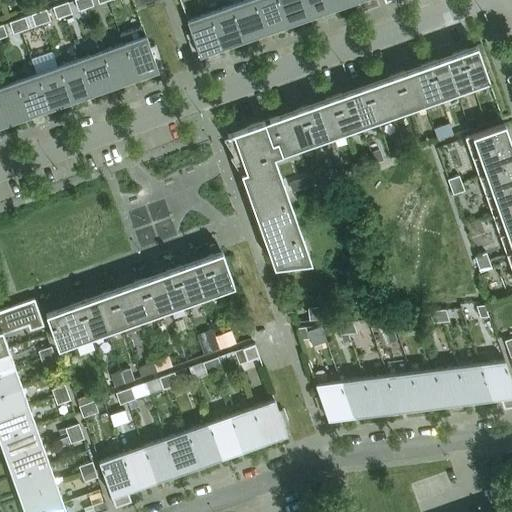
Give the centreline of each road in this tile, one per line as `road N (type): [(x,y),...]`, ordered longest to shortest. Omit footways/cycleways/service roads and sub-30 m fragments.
road 1 (residential): [(0,172),(484,0)]
road 2 (residential): [(186,511),(332,461),(511,435)]
